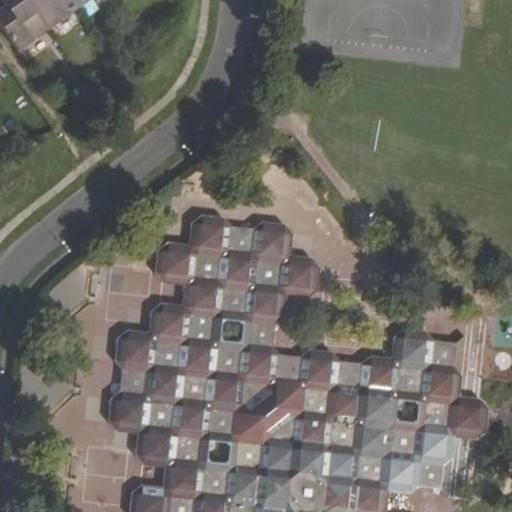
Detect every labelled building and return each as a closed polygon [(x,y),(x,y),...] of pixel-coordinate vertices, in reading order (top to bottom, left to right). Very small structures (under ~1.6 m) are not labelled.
[(24,0),(0,0),(0,5),(2,9),(0,9),(0,30),(15,52),(45,31),(24,0)] [(24,0),(45,31),(77,9),(70,0),(24,0)] [(70,0),(77,9),(89,0),(70,0)] [(141,488),(130,498),(128,511),(319,511),(326,507),(348,509),(350,511),(384,511),(385,496),(386,490),(406,492),(415,484),(439,487),(442,461),(451,454),(454,434),(447,424),(448,405),(458,397),(459,374),(452,366),(454,343),(432,341),(425,332),(403,330),(392,338),(391,358),(369,356),(360,364),(339,363),(332,353),(311,350),(301,359),(280,356),(272,345),(274,325),(283,317),(285,297),(306,299),(316,291),(319,268),(311,259),(289,256),(291,235),(285,225),(262,223),(251,231),(231,228),(224,219),(218,218),(201,216),(191,224),(188,245),(168,242),(157,251),(155,271),(164,283),(183,285),(180,307),(161,305),(150,313),(148,333),(127,332),(117,339),(114,361),(121,369),(118,394),(110,400),(108,422),(116,431),(136,434),(134,453),(144,464),(164,467),(162,490),(141,488)] [(478,399),(458,397),(448,405),(447,424),(454,434),(473,436),(484,427),(486,407),(478,399)]
